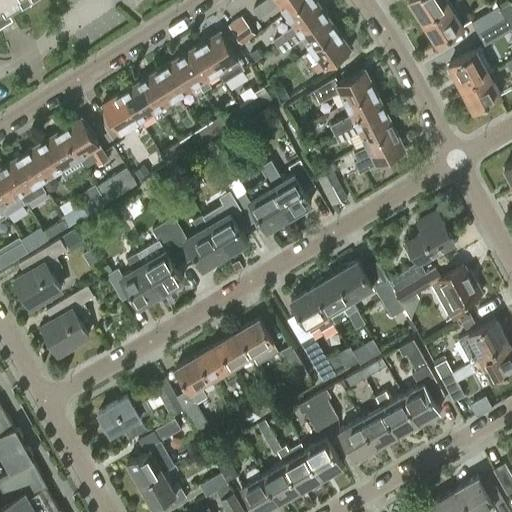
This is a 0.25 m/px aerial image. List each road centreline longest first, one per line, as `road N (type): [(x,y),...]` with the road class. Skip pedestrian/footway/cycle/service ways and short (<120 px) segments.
road 1 (residential): [(45,405),(456,157)]
road 2 (residential): [(0,132),(201,0)]
road 3 (residential): [(336,511),(511,410)]
road 4 (residential): [(456,157),(364,0)]
road 5 (residential): [(105,511),(45,405)]
